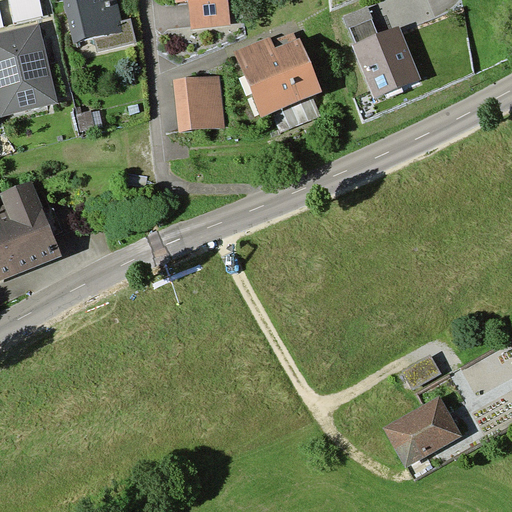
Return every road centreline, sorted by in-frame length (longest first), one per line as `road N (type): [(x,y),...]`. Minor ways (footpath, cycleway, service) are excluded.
road 1 (secondary): [(281,200),(92,280),(0,329)]
road 2 (residential): [(281,200),(250,189),(174,186),(153,164),(141,0)]
road 3 (track): [(215,227),(303,384),(371,462)]
road 4 (secondary): [(511,89),(281,200)]
